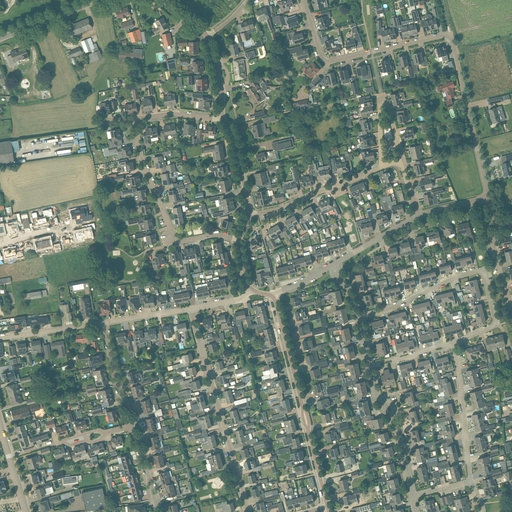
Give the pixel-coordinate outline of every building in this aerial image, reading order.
[(291,0),(286,0),(277,3),(277,4),(277,7),(279,8),(280,7),(282,13),(290,10),(289,7),(293,5),(291,0)] [(312,0),(313,1),(312,2),(313,6),(314,5),(315,10),(324,7),(323,3),(322,0),(312,0)] [(127,8),(115,12),(117,18),(120,17),(121,19),(126,17),(125,15),(129,14),(127,8)] [(268,20),(270,20),(265,8),(262,9),(262,10),(256,12),(259,21),(267,18),(268,20)] [(329,9),(326,10),(321,11),(322,16),(322,17),(317,19),(321,28),(331,25),(329,19),(331,18),(330,14),(329,9)] [(431,30),(427,14),(427,16),(421,17),(419,10),(416,11),(416,13),(418,21),(421,20),(424,32),(429,31),(428,30),(430,29),(431,30)] [(418,33),(415,22),(418,21),(416,13),(416,11),(411,12),(413,20),(407,21),(408,25),(410,35),(418,33)] [(438,29),(435,18),(432,19),(431,16),(428,14),(427,14),(431,30),(431,29),(433,29),(433,30),(438,29)] [(287,18),(286,17),(284,17),(283,16),(279,17),(281,21),(282,25),(286,24),(286,23),(288,22),(289,27),(291,27),(296,25),(296,26),(297,26),(297,25),(299,24),(297,17),(295,18),(294,16),(287,18)] [(391,29),(388,29),(390,40),(397,38),(394,27),(397,26),(396,18),(395,17),(391,18),(393,25),(390,26),(391,29)] [(400,17),(396,18),(397,26),(400,25),(403,37),(410,35),(408,25),(403,26),(403,23),(402,23),(400,17)] [(79,33),(92,28),(88,18),(65,27),(69,37),(74,35),(75,37),(80,35),(79,33)] [(153,30),(154,32),(155,34),(160,31),(161,31),(169,27),(167,23),(166,24),(163,18),(155,22),(159,27),(153,30)] [(123,23),(125,30),(133,27),(131,20),(123,23)] [(252,23),(252,20),(241,24),(243,31),(240,32),(243,41),(250,39),(248,34),(258,31),(255,22),(252,23)] [(390,40),(388,29),(384,30),(384,27),(381,28),(381,20),(377,21),(377,30),(381,29),(381,31),(383,41),(390,40)] [(357,28),(352,29),(351,30),(353,33),(353,34),(352,35),(351,35),(351,36),(350,37),(350,39),(350,40),(346,41),(347,45),(346,45),(347,50),(356,48),(355,43),(361,41),(357,28)] [(136,30),(128,33),(132,43),(139,41),(136,30)] [(286,32),(288,40),(290,40),(291,44),(295,43),(295,44),(305,41),(304,39),(305,39),(304,36),(303,36),(302,33),(295,35),(295,34),(294,30),(286,32)] [(243,46),(239,32),(236,33),(239,42),(238,43),(229,45),(232,56),(235,55),(235,57),(245,55),(244,51),(239,52),(238,48),(243,46)] [(162,34),(164,47),(172,45),(170,33),(162,34)] [(332,39),(328,41),(326,36),(321,38),(322,43),(324,44),(325,43),(328,51),(332,53),(341,51),(339,44),(333,45),(333,43),(332,39)] [(85,53),(88,52),(91,50),(92,53),(87,55),(90,63),(102,58),(96,43),(93,44),(90,38),(81,42),(85,53)] [(178,39),(178,44),(178,46),(189,46),(190,54),(198,53),(198,42),(187,42),(187,39),(178,39)] [(301,46),(297,47),(289,49),(290,54),(294,53),(295,57),(297,56),(298,60),(300,59),(300,61),(305,60),(304,58),(309,57),(307,49),(302,50),(301,46)] [(24,47),(10,52),(14,62),(22,59),(21,58),(27,55),(24,47)] [(436,50),(437,54),(438,54),(438,57),(442,57),(443,61),(442,57),(446,57),(446,56),(447,55),(446,49),(445,49),(443,48),(443,47),(436,49),(437,50),(436,50)] [(82,53),(79,48),(70,51),(70,50),(66,51),(67,54),(66,54),(67,57),(70,56),(71,57),(82,53)] [(257,56),(255,48),(245,52),(247,59),(257,56)] [(118,57),(142,59),(142,49),(134,49),(133,52),(118,51),(118,57)] [(427,65),(425,56),(422,57),(421,52),(413,54),(415,64),(418,64),(419,64),(420,64),(421,65),(422,66),(427,65)] [(399,67),(400,70),(403,69),(402,67),(408,65),(407,62),(406,56),(402,56),(402,55),(398,56),(400,62),(398,63),(399,66),(399,67)] [(233,61),(235,80),(245,78),(243,59),(233,61)] [(380,68),(381,75),(394,72),(393,68),(392,63),(390,64),(389,60),(381,61),(383,67),(380,68)] [(203,61),(198,62),(192,62),(193,65),(194,65),(195,73),(203,72),(203,61)] [(314,63),(310,67),(304,72),(310,78),(320,70),(314,63)] [(356,67),(357,72),(359,77),(361,76),(361,78),(361,79),(362,79),(363,80),(364,80),(367,79),(372,78),(370,70),(366,71),(365,65),(356,67)] [(340,71),(341,76),(342,80),(345,79),(347,83),(350,82),(349,78),(347,69),(340,71)] [(309,85),(306,88),(308,95),(311,94),(312,93),(311,91),(316,87),(315,86),(318,84),(320,83),(323,83),(325,85),(329,84),(330,85),(330,86),(331,85),(332,86),(333,87),(335,86),(335,85),(335,84),(336,84),(335,77),(334,72),(327,74),(328,76),(325,77),(326,77),(325,78),(325,79),(322,80),(319,76),(315,80),(312,83),(309,85)] [(195,76),(190,76),(189,76),(189,84),(195,84),(195,83),(198,83),(198,91),(207,90),(207,79),(198,79),(198,80),(195,80),(195,76)] [(247,90),(250,95),(262,88),(264,87),(264,88),(266,87),(263,82),(260,78),(249,81),(253,87),(247,90)] [(451,100),(452,100),(451,98),(455,96),(452,90),(453,89),(453,87),(455,87),(453,81),(437,87),(438,87),(437,88),(437,89),(438,91),(439,92),(440,93),(442,92),(443,93),(445,92),(446,96),(444,97),(444,98),(444,99),(444,101),(445,101),(446,102),(451,100)] [(350,83),(353,95),(359,93),(356,82),(350,83)] [(262,88),(250,95),(255,103),(259,100),(260,102),(266,99),(266,97),(263,92),(264,91),(262,88)] [(164,97),(164,101),(165,105),(172,104),(173,105),(177,104),(175,94),(171,94),(171,93),(167,93),(167,96),(164,97)] [(188,97),(193,98),(192,101),(199,101),(199,109),(208,110),(209,103),(210,103),(210,99),(202,98),(203,94),(189,93),(188,97)] [(399,93),(396,94),(391,95),(393,106),(401,104),(399,93)] [(364,103),(365,107),(372,106),(373,105),(372,99),(365,100),(365,97),(359,98),(360,104),(364,103)] [(143,102),(144,105),(145,110),(149,110),(149,111),(151,110),(151,109),(153,109),(152,104),(151,100),(151,98),(147,99),(147,101),(143,102)] [(308,100),(298,102),(299,108),(309,106),(308,100)] [(115,107),(117,107),(116,101),(110,102),(110,104),(108,104),(107,102),(104,103),(105,110),(106,115),(110,114),(109,112),(116,111),(115,107)] [(124,105),(125,109),(126,114),(138,112),(137,107),(136,103),(124,105)] [(372,106),(365,107),(363,107),(364,111),(360,112),(362,118),(368,117),(367,113),(373,112),(372,106)] [(407,122),(406,116),(409,115),(407,110),(409,109),(408,106),(404,107),(405,110),(401,111),(402,114),(397,115),(399,124),(407,122)] [(501,121),(497,108),(489,110),(493,123),(501,121)] [(358,132),(359,136),(367,134),(366,131),(369,131),(369,129),(373,128),(371,122),(366,123),(365,120),(366,120),(366,119),(359,121),(360,127),(362,126),(363,131),(358,132)] [(177,134),(176,133),(175,124),(167,125),(167,127),(164,127),(165,131),(161,132),(162,137),(163,141),(168,139),(167,135),(172,133),(172,135),(174,137),(176,136),(177,134)] [(185,124),(184,129),(184,133),(191,134),(191,136),(194,136),(195,132),(195,127),(192,127),(192,125),(185,124)] [(252,126),(253,130),(252,130),(253,133),(254,133),(255,138),(259,137),(260,138),(263,138),(263,136),(264,136),(264,135),(270,134),(269,129),(266,129),(264,128),(262,128),(261,124),(252,126)] [(197,137),(202,138),(202,134),(209,135),(209,134),(215,135),(216,127),(206,125),(205,131),(203,131),(203,130),(198,130),(197,137)] [(143,135),(145,145),(145,146),(150,145),(150,144),(149,138),(158,136),(158,133),(157,128),(153,128),(153,127),(148,128),(149,129),(146,130),(147,134),(143,135)] [(406,134),(403,135),(405,141),(412,139),(412,136),(414,135),(413,128),(405,130),(406,134)] [(112,138),(108,139),(109,142),(110,147),(116,146),(118,146),(117,140),(122,139),(119,129),(111,131),(112,136),(112,138)] [(367,134),(359,136),(360,142),(363,141),(363,144),(360,144),(361,149),(369,148),(369,147),(375,145),(373,137),(368,138),(367,134)] [(511,135),(502,138),(503,142),(498,143),(500,152),(509,150),(507,143),(511,141),(511,135)] [(292,138),(276,142),(278,151),(294,147),(292,138)] [(11,141),(0,142),(0,164),(14,163),(11,141)] [(222,144),(217,145),(215,145),(215,146),(203,149),(204,153),(213,151),(214,161),(220,160),(225,159),(222,144)] [(420,145),(414,147),(409,148),(412,159),(421,157),(420,149),(421,149),(420,145)] [(121,149),(118,149),(118,154),(119,158),(123,157),(127,157),(132,156),(131,151),(130,149),(129,149),(129,147),(124,148),(121,149)] [(187,150),(188,156),(200,154),(199,148),(187,150)] [(273,159),(276,158),(274,150),(270,152),(270,151),(256,155),(258,161),(262,160),(262,161),(263,161),(263,160),(266,159),(267,161),(271,160),(272,160),(273,160),(273,159)] [(361,152),(364,164),(369,163),(368,161),(371,160),(371,161),(374,160),(374,159),(375,159),(374,152),(368,154),(367,151),(361,152)] [(165,158),(165,156),(168,155),(167,152),(159,153),(159,156),(155,157),(154,159),(155,163),(163,161),(163,159),(165,158)] [(502,164),(501,164),(504,176),(511,174),(511,170),(511,165),(511,164),(511,154),(505,156),(507,161),(510,161),(510,163),(502,164)] [(426,165),(433,164),(432,161),(440,160),(438,155),(433,156),(434,157),(421,161),(416,162),(417,165),(415,166),(417,175),(425,173),(423,166),(426,165)] [(330,158),(331,159),(332,164),(335,163),(337,174),(343,172),(340,160),(335,161),(334,157),(330,158)] [(119,161),(116,162),(117,166),(121,165),(121,167),(122,167),(123,172),(135,170),(135,167),(134,167),(133,162),(128,163),(127,159),(119,161)] [(345,159),(340,160),(343,172),(349,171),(347,163),(346,163),(345,159)] [(313,164),(315,169),(315,170),(318,170),(321,181),(326,179),(323,166),(318,168),(317,163),(313,164)] [(214,165),(208,166),(209,170),(212,172),(215,171),(216,176),(223,175),(228,174),(226,166),(220,168),(219,164),(214,165)] [(323,166),(326,179),(332,178),(331,173),(330,170),(325,171),(323,166)] [(178,177),(177,171),(176,172),(175,168),(167,169),(168,173),(162,174),(161,176),(162,180),(175,177),(178,177)] [(315,170),(315,169),(308,171),(310,176),(302,177),(304,187),(309,186),(308,185),(314,184),(312,177),(316,176),(316,177),(315,170)] [(254,174),(256,180),(269,177),(268,177),(267,171),(264,172),(259,173),(254,174)] [(384,187),(385,187),(386,191),(392,188),(391,184),(389,185),(388,182),(394,180),(392,175),(391,171),(384,174),(383,171),(378,173),(384,187)] [(139,176),(134,177),(130,178),(126,179),(127,182),(131,182),(131,186),(141,184),(139,176)] [(176,183),(175,177),(162,180),(163,184),(164,185),(169,184),(170,187),(175,186),(183,185),(182,182),(176,183)] [(269,177),(256,180),(257,186),(262,184),(263,187),(268,186),(271,186),(269,177)] [(431,179),(425,180),(420,181),(422,189),(433,187),(433,186),(434,186),(433,182),(432,182),(431,179)] [(216,186),(218,193),(222,192),(230,191),(229,184),(230,183),(229,180),(218,182),(219,185),(216,186)] [(363,182),(357,185),(360,193),(363,191),(364,194),(368,192),(367,190),(365,187),(363,182)] [(286,185),(287,189),(288,194),(298,191),(297,183),(286,185)] [(181,194),(180,189),(185,188),(184,185),(183,185),(175,186),(176,190),(174,190),(169,191),(168,192),(169,197),(181,194)] [(360,193),(357,185),(350,188),(354,198),(357,197),(356,194),(360,193)] [(433,193),(423,195),(426,205),(433,203),(434,204),(439,203),(437,196),(437,194),(444,192),(443,188),(432,190),(433,193)] [(147,199),(145,189),(137,191),(133,192),(135,201),(147,199)] [(257,192),(258,199),(270,196),(269,191),(266,192),(266,190),(257,192)] [(204,199),(203,192),(194,194),(196,200),(204,199)] [(388,205),(386,197),(384,192),(383,193),(383,194),(381,195),(385,211),(389,210),(388,205)] [(181,194),(169,197),(170,201),(172,202),(177,201),(178,204),(188,202),(187,199),(185,200),(185,199),(182,199),(181,194)] [(270,196),(258,199),(260,205),(270,203),(271,202),(270,196)] [(386,197),(388,205),(391,204),(394,216),(399,215),(397,206),(396,201),(391,202),(390,196),(386,197)] [(219,204),(220,206),(234,203),(233,197),(222,199),(223,201),(220,202),(219,204)] [(324,200),(328,212),(333,210),(332,207),(333,207),(329,198),(324,200)] [(356,206),(353,198),(349,200),(352,207),(353,210),(358,207),(357,205),(356,206)] [(324,214),(328,212),(324,200),(318,203),(320,207),(322,211),(323,210),(324,214)] [(235,210),(234,203),(220,206),(220,208),(221,208),(224,208),(225,212),(235,210)] [(142,209),(138,210),(140,216),(144,215),(144,214),(146,214),(151,213),(150,207),(149,207),(148,204),(143,205),(141,206),(142,209)] [(76,209),(69,211),(71,219),(79,217),(80,222),(92,219),(91,214),(85,216),(83,206),(76,208),(76,209)] [(310,207),(306,209),(310,217),(312,216),(316,219),(317,219),(315,214),(312,207),(310,207)] [(36,212),(31,213),(33,222),(38,221),(39,224),(47,222),(46,219),(53,217),(51,209),(44,210),(42,211),(43,216),(37,217),(36,212)] [(310,217),(306,209),(302,211),(302,213),(304,217),(306,221),(307,221),(308,221),(309,223),(313,221),(310,217)] [(366,224),(368,233),(374,231),(371,222),(370,219),(374,219),(372,214),(372,210),(371,211),(367,211),(369,218),(365,219),(366,224)] [(384,211),(381,212),(381,215),(384,224),(389,222),(387,213),(384,214),(384,211)] [(223,225),(223,227),(227,228),(231,229),(233,222),(228,221),(228,220),(229,220),(228,216),(220,218),(221,223),(221,224),(223,225)] [(293,216),(289,218),(294,226),(296,225),(297,226),(300,224),(297,221),(295,217),(293,216)] [(287,226),(284,228),(288,235),(292,233),(291,232),(296,229),(294,226),(289,218),(286,220),(285,222),(287,226)] [(9,231),(14,229),(14,228),(16,228),(15,223),(19,222),(18,221),(17,221),(17,219),(12,220),(12,222),(6,223),(7,226),(8,226),(9,231)] [(144,224),(144,225),(145,230),(154,228),(152,219),(144,220),(140,221),(140,225),(144,224)] [(368,233),(365,219),(356,221),(358,227),(361,227),(363,234),(368,233)] [(83,232),(75,234),(77,241),(92,237),(90,230),(95,229),(94,223),(81,226),(83,232)] [(467,233),(467,236),(471,235),(470,232),(471,232),(468,223),(459,225),(461,234),(467,233)] [(443,230),(445,235),(445,236),(455,234),(453,226),(450,224),(448,225),(449,226),(445,227),(446,229),(443,230)] [(277,225),(273,228),(277,235),(280,234),(281,236),(283,235),(285,237),(288,235),(284,228),(281,230),(279,226),(277,225)] [(271,235),(267,237),(269,242),(273,249),(277,246),(276,243),(274,240),(276,239),(279,238),(277,235),(273,228),(269,230),(269,232),(270,234),(271,235)] [(427,238),(428,242),(429,246),(435,244),(434,241),(437,241),(438,244),(440,243),(442,250),(446,249),(443,239),(441,240),(439,232),(435,232),(435,231),(428,233),(429,237),(427,238)] [(155,234),(150,235),(146,236),(147,241),(142,243),(142,246),(148,245),(148,244),(157,242),(155,234)] [(421,260),(420,254),(421,254),(421,250),(423,249),(422,244),(425,243),(428,242),(427,238),(426,236),(423,236),(415,238),(417,245),(418,247),(414,248),(416,253),(418,261),(421,260)] [(508,244),(509,248),(511,247),(511,240),(511,241),(510,236),(501,238),(502,246),(508,244)] [(41,239),(35,241),(37,248),(50,245),(48,237),(41,239)] [(261,247),(259,237),(255,238),(255,240),(250,242),(252,246),(250,247),(251,251),(253,252),(256,251),(257,249),(256,248),(261,247)] [(400,252),(402,252),(407,251),(408,254),(412,253),(409,242),(401,244),(401,246),(399,247),(399,248),(400,252)] [(322,245),(321,245),(322,248),(324,257),(325,256),(330,255),(329,252),(329,251),(327,243),(326,243),(326,244),(322,245)] [(195,247),(190,248),(191,258),(195,257),(195,262),(198,261),(195,247)] [(401,253),(400,252),(399,248),(396,249),(396,247),(388,249),(391,260),(395,259),(394,256),(398,255),(398,254),(401,253)] [(7,249),(4,250),(5,258),(16,255),(17,259),(23,257),(22,251),(15,252),(14,248),(10,249),(10,248),(7,249)] [(315,248),(312,249),(312,251),(314,257),(317,256),(317,258),(324,257),(322,248),(321,248),(315,250),(315,248)] [(177,261),(178,266),(184,265),(181,253),(178,254),(177,251),(169,252),(171,262),(177,261)] [(303,253),(304,257),(305,257),(307,265),(313,264),(311,258),(314,257),(312,251),(303,253)] [(159,264),(165,263),(163,254),(155,255),(156,260),(152,261),(154,270),(160,268),(159,264)] [(384,264),(382,255),(379,256),(378,255),(373,256),(374,261),(371,262),(373,268),(384,265),(384,264)] [(470,255),(465,256),(467,264),(470,263),(470,265),(473,264),(470,255)] [(294,264),(290,265),(292,274),(299,272),(298,269),(296,269),(296,268),(294,260),(293,260),(294,264)] [(387,262),(388,264),(390,273),(394,272),(404,269),(404,267),(393,269),(391,261),(387,262)] [(290,265),(283,267),(285,275),(292,274),(290,265)] [(264,272),(262,273),(257,274),(259,283),(266,282),(265,278),(266,278),(266,279),(271,278),(271,276),(272,276),(270,267),(263,269),(264,272)] [(285,275),(283,267),(276,269),(278,277),(285,275)] [(373,268),(366,270),(367,274),(372,273),(372,274),(372,277),(375,276),(374,272),(373,268)] [(208,279),(206,279),(207,283),(210,295),(211,295),(213,294),(212,290),(216,290),(214,281),(213,281),(213,278),(208,279)] [(465,287),(465,289),(478,285),(477,279),(469,281),(470,286),(465,287)] [(367,290),(367,286),(378,284),(377,281),(371,283),(356,287),(357,289),(359,289),(359,292),(367,290)] [(203,284),(202,285),(202,288),(204,296),(205,296),(210,295),(207,283),(203,284)] [(390,296),(388,288),(387,284),(387,283),(384,284),(379,285),(381,293),(384,292),(385,299),(388,298),(387,296),(390,296)] [(190,296),(189,292),(193,292),(192,285),(186,286),(186,289),(181,290),(183,302),(187,302),(187,300),(190,300),(189,296),(190,296)] [(138,287),(140,296),(141,303),(144,303),(145,307),(150,307),(150,308),(155,307),(153,296),(150,297),(149,294),(143,295),(142,287),(138,287)] [(183,302),(181,290),(180,290),(175,291),(175,288),(169,290),(169,296),(173,295),(174,299),(175,299),(175,302),(178,302),(178,303),(183,302)] [(362,299),(363,302),(373,299),(374,299),(381,297),(379,289),(377,290),(378,296),(374,297),(374,296),(372,297),(371,294),(363,296),(364,299),(362,299)] [(24,294),(25,300),(47,296),(46,290),(24,294)] [(333,299),(341,297),(339,290),(327,293),(327,290),(319,292),(320,297),(328,295),(329,300),(333,299)] [(452,291),(447,293),(449,301),(453,300),(454,305),(456,304),(452,291)] [(468,301),(469,303),(473,302),(477,301),(476,298),(481,297),(480,291),(472,293),(473,297),(467,298),(468,301)] [(301,304),(300,298),(306,296),(305,292),(295,295),(296,297),(291,298),(293,306),(298,305),(301,304)] [(436,299),(432,300),(432,301),(435,309),(438,308),(438,307),(442,306),(442,308),(444,307),(441,294),(435,296),(436,299)] [(157,296),(158,301),(159,306),(162,306),(162,305),(164,304),(168,303),(167,298),(167,295),(157,296)] [(141,303),(140,296),(134,297),(134,300),(130,301),(130,302),(131,307),(133,306),(133,310),(134,310),(135,311),(136,311),(137,310),(139,309),(138,304),(141,303)] [(341,297),(333,299),(333,302),(331,302),(331,305),(342,303),(341,297)] [(83,310),(81,311),(83,318),(92,317),(89,298),(81,299),(83,310)] [(120,312),(121,313),(123,313),(124,312),(125,311),(125,306),(128,305),(127,300),(126,298),(120,299),(121,302),(116,303),(117,304),(117,308),(117,312),(120,311),(120,312)] [(304,306),(321,302),(320,298),(303,303),(304,306)] [(97,312),(100,312),(100,315),(110,314),(109,310),(110,310),(110,309),(114,308),(113,303),(112,299),(106,300),(105,300),(103,303),(96,305),(97,312)] [(429,301),(424,303),(426,311),(430,310),(431,314),(433,314),(436,313),(435,309),(432,301),(429,301)] [(72,316),(72,312),(70,312),(68,304),(60,305),(61,313),(64,313),(65,321),(72,320),(71,316),(72,316)] [(421,323),(422,322),(418,304),(412,306),(414,314),(418,313),(421,323)] [(470,311),(470,313),(483,310),(481,304),(476,305),(473,306),(474,310),(470,311)] [(260,314),(266,313),(264,305),(259,306),(259,305),(253,307),(254,310),(256,309),(258,315),(260,314)] [(299,310),(300,312),(295,313),(297,321),(303,319),(306,318),(305,312),(306,312),(305,309),(299,310)] [(338,314),(339,317),(347,315),(345,309),(333,311),(334,315),(338,314)] [(235,319),(237,326),(238,325),(239,333),(243,332),(241,322),(240,318),(246,317),(245,316),(244,311),(236,313),(237,319),(235,319)] [(407,316),(405,311),(400,313),(402,321),(403,325),(407,324),(407,325),(412,324),(411,319),(408,320),(407,316)] [(456,319),(454,319),(457,332),(463,331),(461,323),(463,322),(460,311),(458,312),(460,319),(456,320),(456,319)] [(258,324),(252,325),(253,328),(253,329),(257,328),(264,326),(263,322),(268,321),(266,313),(260,314),(261,318),(257,319),(258,324)] [(217,317),(218,322),(218,324),(222,323),(223,331),(231,329),(233,340),(234,340),(235,342),(239,341),(238,339),(239,339),(236,326),(231,327),(230,318),(226,319),(225,315),(217,317)] [(347,315),(339,317),(339,319),(335,321),(336,324),(348,321),(347,315)] [(397,328),(394,315),(388,316),(389,321),(390,324),(394,323),(395,328),(397,328)] [(207,319),(203,320),(205,330),(213,328),(212,322),(213,322),(212,316),(207,318),(207,319)] [(484,316),(476,318),(477,321),(472,323),(473,325),(486,321),(484,316)] [(388,329),(386,322),(383,323),(383,320),(380,320),(379,318),(377,319),(379,329),(379,330),(380,334),(382,333),(382,330),(381,328),(384,327),(385,330),(388,329)] [(451,334),(449,325),(445,326),(444,322),(442,322),(445,336),(451,334)] [(183,330),(185,339),(188,338),(187,330),(185,323),(177,325),(178,331),(183,330)] [(299,332),(300,335),(301,334),(301,335),(307,334),(306,333),(311,332),(308,323),(303,325),(303,326),(299,327),(300,331),(299,332)] [(162,327),(163,332),(163,333),(168,333),(169,337),(172,336),(171,332),(170,326),(162,327)] [(262,333),(264,338),(272,336),(270,328),(265,330),(264,326),(257,328),(258,334),(262,333)] [(327,332),(326,327),(312,331),(313,335),(327,332)] [(430,328),(433,341),(439,339),(437,329),(433,330),(432,327),(430,328)] [(429,333),(425,334),(428,342),(433,341),(430,328),(428,328),(429,333)] [(157,340),(156,334),(155,329),(148,330),(149,334),(145,335),(145,336),(146,342),(147,348),(151,347),(150,341),(154,340),(157,340)] [(139,343),(146,342),(145,336),(143,336),(142,330),(133,332),(135,342),(138,341),(139,343)] [(428,342),(425,334),(422,335),(421,330),(418,331),(422,344),(428,342)] [(134,357),(134,353),(132,342),(131,337),(126,338),(125,333),(116,334),(118,344),(128,343),(130,357),(134,357)] [(352,333),(342,335),(343,341),(351,339),(351,336),(352,335),(352,333)] [(84,342),(88,341),(92,340),(92,336),(87,337),(87,334),(75,336),(76,343),(80,342),(80,343),(84,343),(84,342)] [(502,335),(494,337),(496,346),(500,345),(500,347),(505,346),(502,335)] [(272,336),(264,338),(265,344),(260,345),(262,351),(270,349),(269,345),(274,344),(272,336)] [(408,336),(406,337),(409,349),(415,348),(414,343),(417,342),(415,336),(412,337),(413,340),(409,341),(408,336)] [(496,346),(494,337),(486,339),(488,348),(489,350),(493,349),(492,347),(496,346)] [(314,346),(313,341),(312,338),(303,340),(304,341),(303,342),(305,350),(309,348),(309,349),(310,349),(310,348),(311,351),(333,346),(332,342),(328,343),(314,346)] [(403,351),(401,343),(398,344),(396,339),(394,340),(397,352),(403,351)] [(44,346),(40,347),(39,341),(31,342),(32,348),(36,348),(37,352),(41,352),(42,356),(41,356),(41,359),(46,358),(44,346)] [(67,354),(66,347),(64,347),(63,341),(55,342),(55,343),(51,343),(52,348),(54,348),(54,351),(59,351),(60,355),(67,354)] [(377,347),(373,348),(375,354),(379,353),(379,356),(394,352),(392,346),(388,347),(386,341),(376,344),(377,347)] [(26,354),(26,350),(25,343),(22,344),(22,342),(16,343),(17,349),(18,349),(18,351),(19,355),(26,354)] [(216,343),(213,343),(208,345),(210,353),(218,351),(216,343)] [(483,353),(482,350),(481,345),(465,349),(467,357),(469,357),(470,361),(474,360),(473,356),(483,353)] [(276,351),(269,352),(265,354),(268,364),(271,363),(271,360),(278,358),(276,351)] [(355,357),(355,354),(357,353),(356,351),(343,354),(344,356),(345,359),(355,357)] [(168,371),(178,368),(188,366),(187,362),(193,360),(191,353),(181,356),(183,363),(167,367),(168,371)] [(314,363),(314,362),(316,361),(315,356),(317,356),(316,353),(310,354),(311,355),(306,356),(308,364),(314,363)] [(89,357),(90,361),(88,361),(89,367),(95,366),(94,365),(103,363),(101,354),(89,357)] [(452,367),(451,361),(449,361),(447,356),(442,358),(445,371),(447,370),(446,368),(452,367)] [(227,357),(225,357),(221,358),(221,361),(216,362),(218,370),(224,368),(223,364),(227,363),(226,361),(228,360),(227,357)] [(445,371),(442,358),(436,360),(438,368),(438,367),(439,370),(441,370),(442,373),(445,372),(445,371)] [(429,360),(423,361),(427,374),(429,374),(427,369),(431,368),(429,360)] [(419,368),(416,369),(420,385),(424,384),(422,376),(421,376),(421,375),(424,374),(425,375),(427,374),(423,361),(418,363),(419,368)] [(272,378),(278,376),(277,372),(281,371),(279,363),(273,365),(269,366),(269,364),(264,365),(266,371),(270,370),(272,378)] [(405,364),(409,377),(411,377),(410,376),(414,375),(415,378),(414,378),(416,386),(420,385),(416,369),(413,370),(411,363),(405,364)] [(406,378),(409,377),(405,364),(399,366),(402,374),(405,373),(406,378)] [(188,366),(178,368),(179,372),(185,371),(187,377),(191,376),(197,374),(195,367),(189,368),(188,366)] [(97,374),(97,378),(106,375),(104,368),(91,372),(90,368),(82,370),(83,374),(89,372),(89,375),(94,374),(94,375),(97,374)] [(466,371),(468,379),(478,376),(477,372),(479,372),(478,368),(475,369),(466,371)] [(319,369),(310,371),(312,379),(319,377),(318,373),(320,372),(319,369)] [(341,379),(342,383),(351,381),(358,379),(357,377),(360,376),(359,369),(351,371),(352,375),(348,376),(349,377),(348,377),(341,379)] [(384,375),(381,376),(383,386),(396,382),(393,372),(390,373),(389,371),(389,370),(383,371),(384,375)] [(10,380),(16,379),(14,371),(8,373),(8,372),(5,373),(4,372),(2,372),(3,373),(2,374),(2,375),(1,375),(2,378),(3,378),(5,382),(10,381),(10,380)] [(136,371),(133,372),(128,373),(130,383),(138,381),(137,376),(141,374),(140,371),(136,372),(136,371)] [(222,384),(224,383),(225,387),(223,387),(223,388),(229,386),(227,378),(230,377),(229,374),(220,376),(222,384)] [(106,375),(97,378),(98,381),(96,382),(97,386),(108,383),(106,375)] [(478,376),(468,379),(470,387),(479,384),(482,384),(481,380),(479,380),(478,376)] [(490,379),(491,380),(484,382),(485,386),(497,382),(495,377),(490,379)] [(150,380),(142,382),(143,386),(151,383),(151,382),(158,380),(158,378),(150,380)] [(438,391),(451,387),(450,382),(448,382),(447,378),(445,378),(441,379),(438,380),(431,382),(432,386),(434,386),(435,389),(436,389),(436,392),(439,391),(438,391)] [(186,387),(190,386),(191,390),(201,387),(199,380),(193,382),(192,379),(185,381),(186,387)] [(267,386),(268,389),(285,385),(283,379),(273,382),(270,382),(271,386),(267,386)] [(357,390),(366,388),(365,382),(359,383),(358,379),(351,381),(352,384),(353,391),(357,390)] [(323,383),(314,385),(316,393),(321,391),(325,390),(323,383)] [(497,383),(489,386),(483,387),(484,391),(494,389),(494,388),(498,386),(497,383)] [(6,387),(8,395),(19,393),(17,384),(6,387)] [(141,385),(136,386),(131,387),(134,397),(142,395),(141,389),(142,389),(141,385)] [(285,385),(268,389),(269,393),(276,391),(277,393),(286,391),(285,385)] [(438,391),(439,391),(439,393),(443,391),(445,396),(449,394),(449,396),(454,394),(453,389),(452,390),(451,387),(438,391)] [(234,388),(224,391),(226,397),(240,393),(239,391),(235,392),(234,388)] [(366,388),(357,390),(358,396),(367,394),(366,388)] [(99,394),(97,395),(98,399),(111,396),(109,389),(104,390),(98,391),(99,394)] [(469,393),(471,401),(481,398),(480,395),(482,394),(481,390),(469,393)] [(329,407),(331,406),(329,398),(331,398),(338,397),(337,393),(340,392),(339,391),(329,394),(326,395),(327,399),(318,401),(319,405),(318,405),(319,410),(323,409),(323,408),(326,407),(327,408),(330,407),(329,407)] [(19,393),(8,395),(11,405),(22,402),(19,393)] [(227,404),(234,402),(233,399),(241,397),(240,393),(226,397),(227,404)] [(348,402),(357,400),(356,396),(350,397),(349,394),(345,395),(346,399),(347,399),(348,402)] [(192,401),(190,402),(191,405),(204,401),(203,395),(196,397),(197,400),(192,401)] [(419,395),(405,399),(405,401),(407,401),(408,404),(412,403),(413,407),(419,405),(418,401),(416,402),(415,399),(417,398),(420,397),(419,395)] [(111,396),(98,399),(99,403),(101,403),(102,406),(108,405),(113,404),(111,396)] [(481,398),(471,401),(473,409),(482,406),(485,405),(484,402),(482,402),(481,398)] [(151,406),(149,399),(141,402),(142,408),(151,406)] [(273,409),(278,408),(280,407),(290,405),(288,399),(279,401),(280,404),(272,406),(273,409)] [(192,411),(189,411),(190,416),(199,413),(202,412),(201,408),(206,407),(204,401),(191,405),(190,405),(192,411)] [(358,403),(360,409),(368,407),(367,401),(358,403)] [(439,410),(440,412),(453,409),(452,407),(453,406),(452,401),(447,403),(448,404),(443,405),(444,409),(439,410)] [(41,402),(16,409),(11,411),(14,420),(30,415),(29,413),(39,410),(39,409),(43,408),(41,402)] [(162,412),(161,409),(156,411),(155,405),(151,406),(142,408),(144,414),(154,411),(155,414),(162,412)] [(280,407),(278,408),(279,414),(281,414),(291,411),(290,405),(280,407)] [(368,407),(360,409),(361,415),(370,413),(368,407)] [(242,414),(251,412),(250,409),(240,412),(239,409),(230,411),(231,417),(242,414)] [(453,409),(440,412),(441,415),(445,414),(446,417),(449,416),(450,416),(451,416),(450,416),(454,415),(453,409)] [(107,412),(109,422),(118,420),(115,410),(107,412)] [(145,420),(147,426),(160,422),(158,416),(162,415),(162,412),(155,414),(156,417),(145,420)] [(324,423),(330,421),(334,420),(335,424),(341,422),(340,418),(336,419),(335,416),(334,412),(328,413),(321,415),(324,423)] [(197,424),(210,421),(208,415),(200,417),(199,413),(190,416),(191,420),(198,418),(198,421),(196,421),(197,424)] [(472,415),(474,423),(484,421),(483,417),(485,416),(484,413),(481,413),(472,415)] [(242,414),(231,417),(233,423),(238,422),(239,426),(249,423),(247,417),(243,419),(242,414)] [(418,415),(408,418),(409,420),(411,420),(412,423),(416,422),(419,421),(419,418),(420,418),(420,417),(423,416),(423,414),(419,415),(418,415)] [(75,422),(75,425),(77,429),(80,429),(80,430),(87,428),(86,424),(90,423),(88,417),(84,419),(84,420),(78,422),(78,421),(75,422)] [(381,418),(376,419),(371,420),(373,429),(383,426),(381,418)] [(284,421),(285,427),(295,425),(293,419),(284,421)] [(210,421),(197,424),(196,425),(197,427),(201,426),(202,429),(203,429),(212,427),(210,421)] [(484,421),(474,423),(476,431),(487,428),(487,424),(485,424),(484,421)] [(159,429),(160,432),(169,429),(168,427),(161,429),(160,422),(147,426),(149,432),(159,429)] [(340,425),(342,432),(350,430),(348,422),(340,425)] [(455,428),(453,423),(448,424),(449,425),(444,426),(443,422),(439,423),(438,423),(436,424),(437,428),(441,427),(442,431),(440,431),(441,433),(454,430),(453,428),(455,428)] [(65,424),(65,425),(55,428),(56,431),(57,435),(60,435),(60,436),(67,433),(67,430),(70,430),(68,423),(65,424)] [(14,427),(16,433),(26,430),(24,424),(14,427)] [(148,438),(150,445),(158,442),(163,441),(161,435),(166,434),(170,432),(169,429),(160,432),(158,433),(159,435),(148,438)] [(410,437),(420,435),(418,429),(410,431),(411,434),(409,435),(410,437)] [(18,439),(19,439),(28,436),(26,430),(16,433),(18,439)] [(202,434),(200,430),(193,432),(193,433),(185,435),(186,438),(188,438),(194,436),(202,434)] [(340,440),(339,434),(337,434),(336,430),(328,431),(329,433),(326,434),(327,437),(326,437),(327,443),(332,442),(332,441),(335,440),(335,441),(340,440)] [(387,432),(381,434),(380,430),(374,432),(376,439),(381,438),(382,442),(390,440),(387,432)] [(440,444),(442,444),(447,442),(446,438),(452,437),(453,437),(455,436),(454,430),(441,433),(441,435),(443,435),(444,439),(439,440),(440,444)] [(474,438),(476,445),(487,442),(487,439),(488,439),(487,436),(493,434),(492,430),(482,433),(483,436),(474,438)] [(47,434),(38,437),(40,443),(49,440),(47,434)] [(248,434),(237,437),(239,443),(245,441),(247,441),(248,445),(256,442),(258,441),(257,438),(255,439),(255,438),(249,440),(248,434)] [(203,441),(204,444),(215,441),(215,438),(216,438),(215,435),(214,435),(208,436),(204,437),(205,441),(203,441)] [(424,440),(421,440),(420,435),(410,437),(411,440),(413,439),(413,442),(417,441),(418,445),(424,443),(425,443),(424,440)] [(28,436),(19,439),(22,448),(28,446),(31,445),(29,439),(28,436)] [(108,443),(109,448),(110,451),(114,450),(113,447),(123,444),(121,436),(111,439),(112,442),(108,443)] [(292,436),(286,438),(283,439),(284,444),(288,443),(289,444),(293,443),(294,446),(300,445),(298,437),(293,439),(292,436)] [(38,437),(29,439),(31,445),(40,443),(38,437)] [(264,444),(264,441),(253,444),(255,449),(265,446),(264,444)] [(487,442),(476,445),(478,452),(487,450),(486,446),(488,446),(492,445),(491,441),(487,442)] [(444,450),(445,454),(456,452),(455,445),(448,446),(447,442),(442,444),(444,450)] [(89,450),(90,455),(90,456),(95,455),(94,453),(104,451),(103,448),(102,443),(92,446),(93,449),(89,450)] [(71,453),(72,458),(73,460),(79,459),(78,455),(86,453),(85,450),(84,449),(83,445),(74,448),(75,452),(71,453)] [(243,458),(249,456),(254,455),(252,447),(247,449),(241,450),(243,458)] [(333,457),(339,456),(344,454),(344,457),(351,456),(349,447),(340,450),(340,447),(330,449),(333,457)] [(394,455),(392,447),(381,450),(381,449),(380,450),(382,461),(389,459),(388,456),(394,455)] [(416,455),(428,453),(427,450),(424,451),(423,447),(415,449),(416,455)] [(53,450),(55,455),(56,458),(64,456),(65,459),(70,458),(68,449),(64,450),(63,448),(53,450)] [(302,451),(290,454),(291,458),(296,456),(297,461),(304,459),(302,451)] [(456,452),(445,454),(446,459),(446,461),(458,458),(456,452)] [(429,462),(437,460),(436,457),(429,459),(428,453),(416,455),(418,462),(428,459),(429,462)] [(153,456),(155,462),(163,460),(162,454),(153,456)] [(210,463),(210,464),(221,460),(219,454),(212,456),(208,457),(209,463),(210,463)] [(342,463),(336,464),(338,472),(342,471),(349,469),(348,465),(352,463),(352,464),(357,463),(356,459),(359,458),(358,454),(345,458),(341,459),(342,463)] [(120,457),(122,463),(130,461),(129,455),(120,457)] [(42,463),(42,462),(40,457),(36,459),(36,456),(26,459),(29,469),(39,466),(38,464),(42,463)] [(477,465),(478,467),(491,464),(490,461),(488,462),(486,457),(478,459),(479,464),(477,465)] [(163,460),(155,462),(156,468),(167,465),(168,469),(174,467),(173,464),(169,465),(169,462),(164,463),(163,460)] [(221,460),(210,464),(211,468),(211,470),(215,469),(216,469),(223,467),(221,460)] [(246,461),(246,462),(244,463),(246,470),(252,468),(252,469),(257,467),(255,460),(250,461),(250,460),(246,461)] [(430,466),(438,465),(438,463),(437,460),(429,462),(429,465),(417,468),(419,475),(432,472),(430,466)] [(501,472),(506,471),(506,460),(500,461),(501,466),(503,466),(503,468),(493,471),(494,474),(501,472)] [(122,463),(123,469),(132,467),(130,461),(122,463)] [(396,472),(395,471),(397,471),(396,468),(395,468),(393,463),(386,465),(388,473),(385,474),(386,477),(392,476),(391,473),(396,472)] [(491,464),(478,467),(479,470),(480,470),(482,475),(490,472),(489,467),(492,467),(491,464)] [(293,468),(294,471),(294,472),(298,471),(299,474),(304,473),(305,473),(307,472),(305,465),(299,466),(293,468)] [(459,472),(457,465),(447,468),(446,465),(438,467),(438,470),(439,470),(442,469),(445,468),(446,471),(450,470),(451,474),(459,472)] [(123,469),(125,475),(134,473),(132,467),(123,469)] [(35,475),(31,476),(34,483),(39,482),(43,481),(40,470),(33,471),(35,475)] [(159,473),(161,480),(169,477),(167,471),(159,473)] [(62,472),(52,475),(54,481),(60,479),(61,479),(62,478),(64,478),(62,472)] [(428,479),(432,479),(431,475),(429,476),(428,473),(432,472),(419,475),(421,481),(428,480),(428,479)] [(460,479),(459,472),(451,474),(452,478),(448,479),(449,482),(453,481),(460,479)] [(126,482),(129,481),(137,479),(136,473),(134,473),(125,475),(125,476),(124,476),(126,482)] [(259,473),(253,475),(248,476),(250,483),(256,482),(255,477),(260,476),(259,473)] [(162,486),(164,485),(177,482),(175,476),(169,477),(161,480),(162,486)] [(388,485),(390,493),(390,492),(395,491),(396,491),(395,488),(400,487),(397,478),(385,482),(384,477),(377,479),(378,483),(384,482),(385,485),(388,485)] [(482,481),(484,488),(495,486),(493,478),(482,481)] [(129,481),(130,487),(139,485),(137,479),(129,481)] [(339,481),(341,489),(348,488),(347,483),(351,482),(350,479),(346,480),(346,479),(339,481)] [(40,488),(35,489),(37,493),(37,494),(36,494),(36,495),(36,496),(37,496),(38,496),(38,497),(43,495),(45,495),(51,493),(49,487),(51,486),(50,482),(49,482),(41,484),(42,487),(40,488)] [(164,485),(166,492),(175,489),(174,489),(178,488),(177,482),(164,485)] [(263,490),(261,484),(256,485),(257,488),(252,490),(254,497),(264,494),(263,490)] [(130,487),(132,494),(141,491),(139,485),(130,487)] [(495,486),(484,488),(486,496),(497,493),(495,486)] [(374,487),(363,490),(364,496),(376,493),(374,487)] [(82,493),(86,511),(107,509),(102,488),(82,493)] [(289,488),(289,490),(290,492),(294,507),(301,506),(299,498),(296,499),(294,495),(292,488),(289,488)] [(303,497),(299,498),(301,506),(307,504),(305,496),(304,492),(303,488),(301,489),(303,497)] [(175,489),(166,492),(168,498),(176,495),(175,489)] [(290,492),(289,490),(287,490),(288,492),(290,500),(285,501),(288,509),(294,507),(290,492)] [(350,495),(343,497),(345,505),(350,504),(351,506),(358,504),(356,495),(361,494),(360,490),(353,492),(354,495),(350,496),(350,495)] [(142,498),(141,491),(132,494),(135,503),(141,501),(140,498),(142,498)] [(402,501),(401,497),(400,498),(399,494),(395,495),(395,491),(390,492),(391,496),(392,496),(393,500),(390,500),(391,504),(394,504),(401,502),(401,501),(402,501)] [(312,494),(305,496),(307,504),(314,502),(312,494)] [(41,506),(39,506),(41,511),(42,510),(42,511),(47,510),(54,508),(52,504),(52,503),(59,501),(58,495),(55,496),(50,497),(42,500),(43,501),(40,503),(41,506)] [(469,509),(468,503),(467,503),(465,497),(467,497),(454,500),(457,511),(460,511),(470,509),(469,509)] [(178,510),(176,504),(180,503),(179,500),(170,503),(170,506),(168,506),(169,511),(171,511),(178,510)] [(438,505),(435,506),(433,500),(425,502),(426,506),(427,508),(426,508),(427,511),(430,511),(435,511),(437,511),(439,511),(438,505)] [(227,501),(215,504),(216,508),(223,506),(224,511),(227,511),(235,510),(233,502),(227,504),(227,501)] [(268,511),(270,511),(269,510),(279,507),(279,511),(283,511),(282,503),(278,504),(272,506),(257,510),(257,511),(268,511)]
